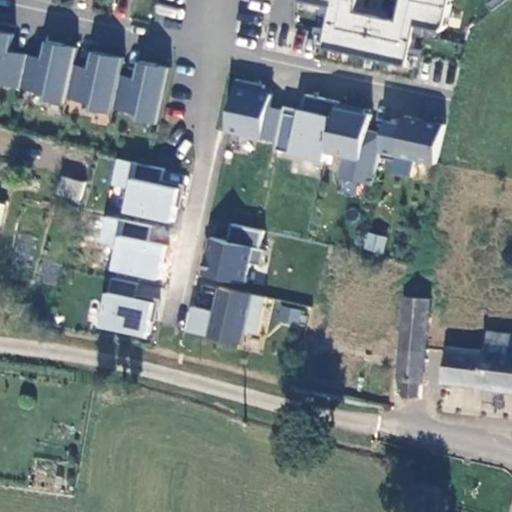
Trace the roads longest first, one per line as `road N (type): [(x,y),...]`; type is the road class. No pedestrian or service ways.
road 1 (residential): [(169,325),(204,148),(190,106),(197,46)]
road 2 (residential): [(426,97),(197,46)]
road 3 (residential): [(6,0),(197,46)]
